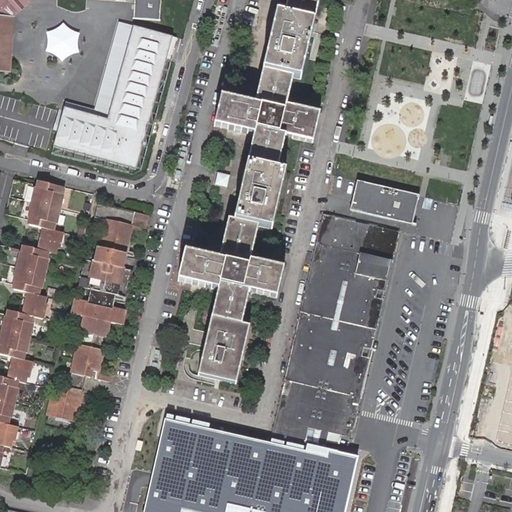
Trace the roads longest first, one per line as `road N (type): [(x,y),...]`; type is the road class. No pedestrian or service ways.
road 1 (residential): [(134,393),(249,419),(264,409),(360,0)]
road 2 (residential): [(238,0),(134,393)]
road 3 (tertiary): [(439,443),(511,91)]
road 4 (residential): [(0,161),(128,193),(146,189),(159,176),(208,0)]
road 5 (residential): [(134,393),(104,511)]
